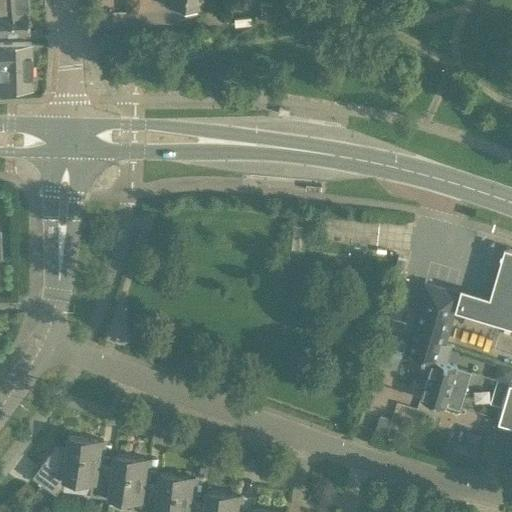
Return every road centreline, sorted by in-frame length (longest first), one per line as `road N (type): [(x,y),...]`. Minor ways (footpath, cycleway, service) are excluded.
road 1 (residential): [(364,460),(42,343)]
road 2 (secondary): [(511,203),(286,148)]
road 3 (secondary): [(286,148),(152,124),(67,124)]
road 4 (secondary): [(66,151),(286,148)]
road 5 (residential): [(42,343),(54,298),(66,151)]
road 6 (residential): [(511,500),(364,460)]
road 7 (residential): [(67,124),(63,0)]
